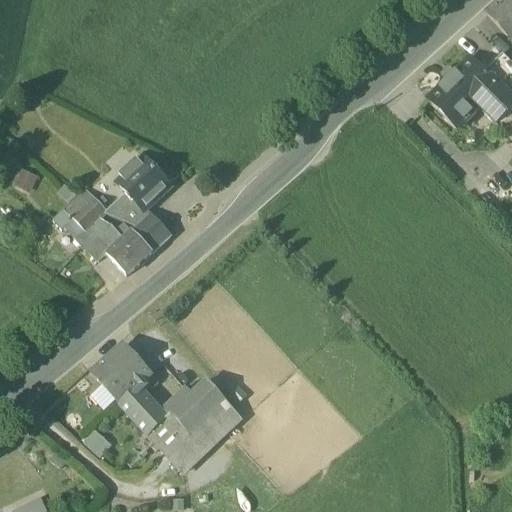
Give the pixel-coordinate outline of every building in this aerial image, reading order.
[(511,6),(507,0),(486,18),(511,47),(511,46),(511,6)] [(495,88),(506,99),(507,97),(511,92),(511,67),(502,57),(483,76),(495,88)] [(506,99),(495,88),(483,76),(469,62),(428,103),(455,131),(477,109),(494,127),(511,109),(511,102),(507,97),(506,99)] [(126,197),(144,216),(144,215),(170,191),(143,162),(138,166),(135,163),(118,179),(121,182),(116,186),(126,197)] [(37,181),(21,173),(13,190),(29,197),(37,181)] [(70,209),(80,201),(64,188),(56,197),(70,209)] [(105,218),(135,231),(147,219),(144,215),(144,216),(126,197),(105,216),(86,195),(80,200),(88,208),(92,204),(105,217),(105,218)] [(84,236),(87,239),(92,235),(89,232),(99,223),(105,218),(105,217),(92,204),(88,208),(80,200),(80,201),(70,209),(63,214),(67,218),(84,236)] [(87,239),(84,236),(67,218),(58,226),(75,245),(94,267),(104,258),(87,239)] [(151,256),(151,257),(169,241),(148,218),(147,219),(135,231),(131,234),(151,256)] [(112,229),(99,223),(89,232),(92,235),(87,239),(104,258),(122,242),(112,229)] [(104,258),(125,280),(151,256),(131,234),(122,242),(104,258)] [(164,422),(149,406),(137,392),(150,380),(121,350),(92,378),(131,422),(148,441),(166,425),(164,422)] [(148,441),(165,460),(226,406),(207,384),(164,422),(166,425),(148,441)] [(180,477),(240,422),(226,406),(165,460),(180,477)] [(111,449),(94,433),(82,447),(99,463),(111,449)] [(58,473),(63,466),(53,459),(48,466),(58,473)] [(63,466),(58,473),(71,483),(76,478),(63,466)] [(43,511),(39,502),(18,511),(43,511)]
